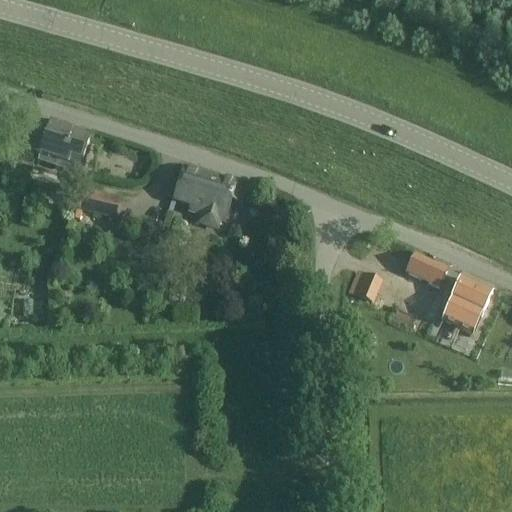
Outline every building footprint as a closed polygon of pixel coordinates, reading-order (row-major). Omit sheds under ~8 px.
[(91,137),(62,127),(50,124),(50,125),(32,119),(22,150),(39,156),(39,157),(37,164),(69,175),(71,168),(79,171),(91,137)] [(173,202),(190,208),(188,213),(224,225),(231,203),(241,206),(247,189),(184,169),(173,202)] [(76,211),(112,219),(113,215),(116,215),(120,201),(81,191),(76,211)] [(413,265),(408,277),(438,291),(447,270),(417,257),(413,265)] [(356,274),(347,295),(368,304),(373,306),(382,284),(356,273),(356,274)] [(444,302),(439,315),(445,317),(441,325),(472,338),(481,319),(485,310),(488,303),(492,294),(473,285),(461,280),(449,305),(444,302)] [(32,303),(23,303),(23,318),(32,318),(32,303)]
